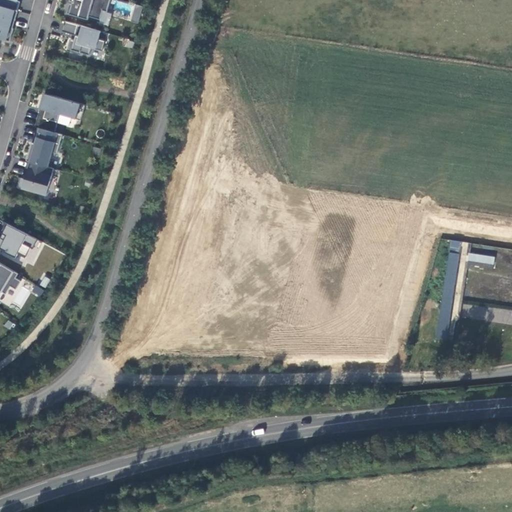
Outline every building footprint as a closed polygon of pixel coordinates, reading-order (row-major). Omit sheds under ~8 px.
[(0,0),(0,5),(18,11),(21,1),(18,0),(17,0),(0,0)] [(110,0),(74,0),(74,1),(73,1),(72,3),(70,3),(67,13),(88,19),(89,16),(101,20),(103,11),(107,12),(110,0)] [(131,21),(138,23),(142,6),(135,4),(131,21)] [(101,31),(65,20),(62,31),(79,36),(77,40),(70,39),(67,50),(80,54),(81,52),(90,55),(92,48),(102,51),(105,40),(99,38),(101,31)] [(86,104),(45,93),(36,126),(55,132),(60,114),(81,120),(86,104)] [(27,160),(30,161),(48,166),(53,151),(58,152),(63,134),(55,132),(40,127),(35,143),(32,142),(27,160)] [(48,166),(30,161),(25,178),(22,177),(19,187),(47,194),(54,168),(48,166)] [(38,239),(6,222),(1,232),(3,233),(1,237),(0,236),(0,252),(2,248),(17,256),(18,254),(26,258),(31,247),(33,249),(38,239)] [(450,251),(437,322),(448,325),(462,253),(450,251)] [(493,264),(494,256),(469,253),(468,262),(493,264)] [(19,273),(0,262),(0,294),(2,291),(6,294),(11,286),(16,289),(22,281),(16,277),(19,273)] [(43,276),(39,285),(46,288),(50,278),(43,276)] [(34,286),(32,293),(41,296),(43,289),(34,286)]
